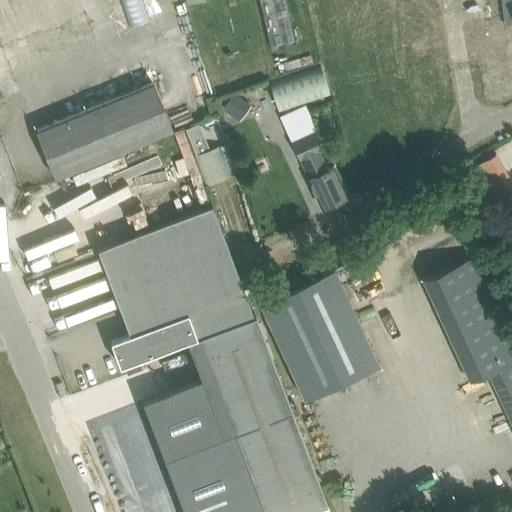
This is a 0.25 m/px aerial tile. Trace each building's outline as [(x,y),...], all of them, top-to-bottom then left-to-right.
[(150,22),(142,0),(119,0),(129,28),(150,22)] [(511,0),(502,0),(506,25),(511,23),(511,0)] [(320,64),(269,82),(279,110),(330,92),(320,64)] [(153,79),(55,121),(36,128),(56,177),(174,128),(153,79)] [(235,117),(247,101),(235,92),(223,109),(235,117)] [(199,135),(195,124),(186,128),(191,138),(199,135)] [(307,176),(314,188),(322,206),(348,194),(340,176),(334,167),(331,169),(321,150),(326,147),(317,127),(316,127),(293,138),(291,139),(308,176),(307,176)] [(121,365),(199,336),(255,314),(212,203),(98,247),(130,332),(111,339),(121,365)] [(423,278),(432,296),(470,379),(488,371),(511,422),(511,326),(478,252),(471,237),(462,241),(469,256),(423,278)] [(379,363),(335,268),(334,267),(260,302),(305,398),(379,363)] [(199,336),(227,411),(284,389),(256,313),(255,314),(199,336)] [(227,411),(243,452),(300,430),(284,389),(227,411)] [(330,511),(300,430),(243,452),(265,511),(330,511)]
